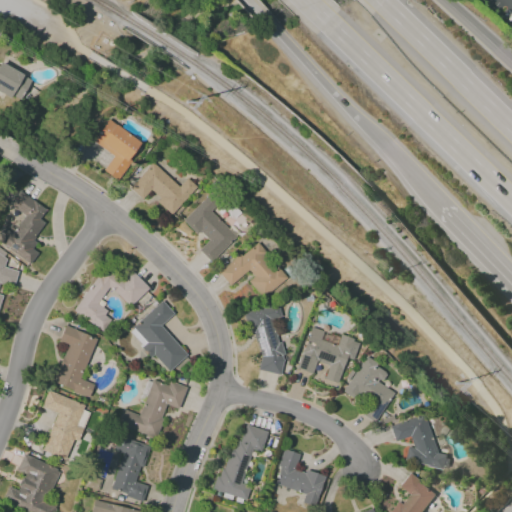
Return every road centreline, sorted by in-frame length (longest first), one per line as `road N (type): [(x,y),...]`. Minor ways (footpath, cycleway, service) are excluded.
road 1 (residential): [(219,394),(221,347),(185,278),(113,214),(17,155)]
road 2 (motorway): [(309,4),(511,201)]
road 3 (motorway): [(264,19),(439,207)]
road 4 (residential): [(0,422),(37,309),(113,214)]
road 5 (motorway): [(511,127),(379,0)]
road 6 (residential): [(365,472),(309,419),(219,394)]
road 7 (residential): [(219,394),(171,511)]
